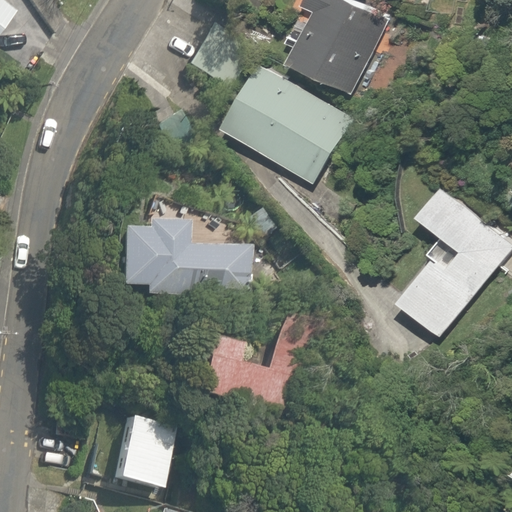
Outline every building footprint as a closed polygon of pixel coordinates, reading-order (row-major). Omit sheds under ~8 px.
[(354,92),(383,33),(357,21),(364,7),(349,0),(316,0),(288,59),(354,92)] [(0,3),(0,22),(9,11),(0,3)] [(355,114),(256,58),(218,125),(317,181),(355,114)] [(417,216),(456,248),(444,263),(432,253),(395,298),(438,334),(511,245),(511,239),(445,183),(417,216)] [(137,284),(136,292),(237,300),(241,250),(183,246),(185,220),(132,215),(131,227),(113,226),(109,282),(137,284)] [(290,377),(306,321),(267,309),(251,365),(230,359),(234,342),(193,330),(175,393),(288,427),(302,380),(290,377)] [(148,490),(164,423),(108,409),(92,476),(148,490)]
